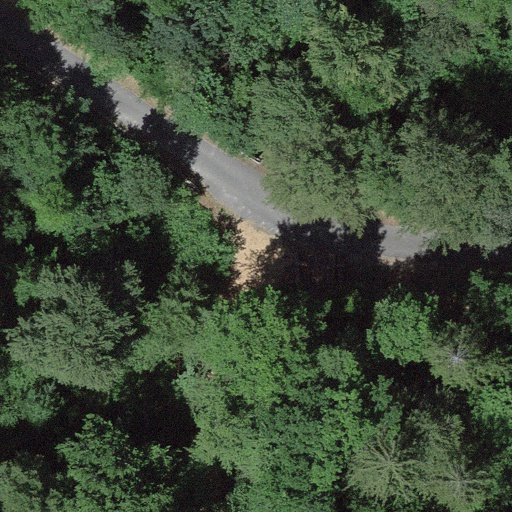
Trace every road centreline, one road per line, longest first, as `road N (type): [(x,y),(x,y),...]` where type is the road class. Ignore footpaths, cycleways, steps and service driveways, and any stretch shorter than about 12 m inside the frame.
road 1 (track): [(511,243),(382,244),(251,192),(0,26)]
road 2 (track): [(198,511),(223,302),(251,192)]
